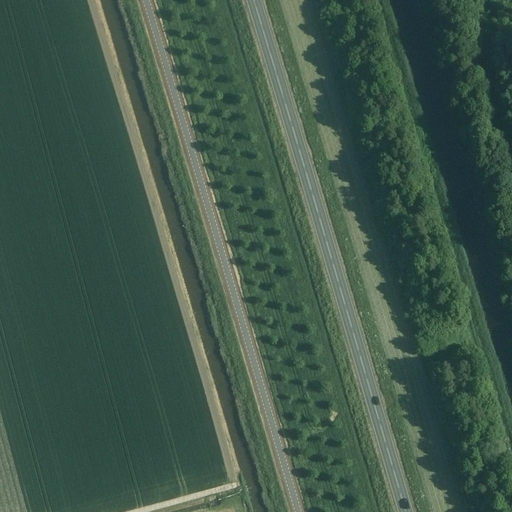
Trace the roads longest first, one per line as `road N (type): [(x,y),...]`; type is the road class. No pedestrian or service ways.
road 1 (trunk): [(405,511),(254,0)]
road 2 (unclassified): [(294,511),(144,0)]
